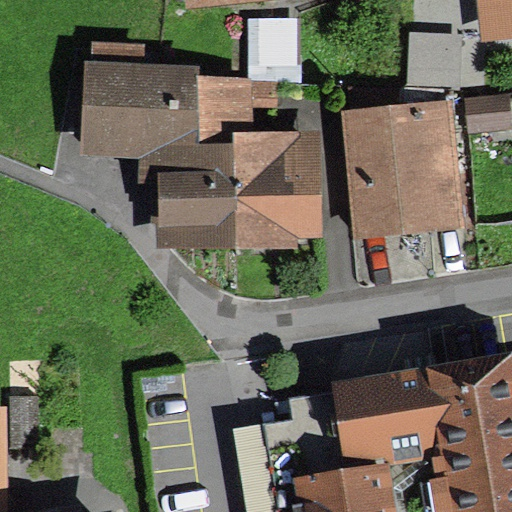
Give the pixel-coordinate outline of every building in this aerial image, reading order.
[(511,0),(489,0),(492,24),(511,22),(511,0)] [(298,33),(257,33),(252,83),(299,84),(298,33)] [(496,47),(479,48),(478,33),(427,37),(428,43),(404,45),(406,86),(480,85),(481,92),(505,91),(504,80),(498,80),(496,47)] [(168,169),(168,236),(235,235),(232,154),(198,156),(197,81),(138,78),(140,51),(95,49),(91,142),(146,144),(145,168),(168,169)] [(232,154),(235,235),(318,232),(316,152),(236,154),(236,82),(197,81),(198,156),(232,154)] [(359,99),(360,115),(341,117),(352,231),(432,224),(423,124),(454,121),(452,92),(406,90),(406,95),(359,99)] [(467,101),(470,132),(508,128),(505,98),(467,101)] [(511,511),(511,364),(438,379),(437,373),(287,400),(305,511),(511,511)] [(10,398),(10,449),(38,449),(37,398),(10,398)]
